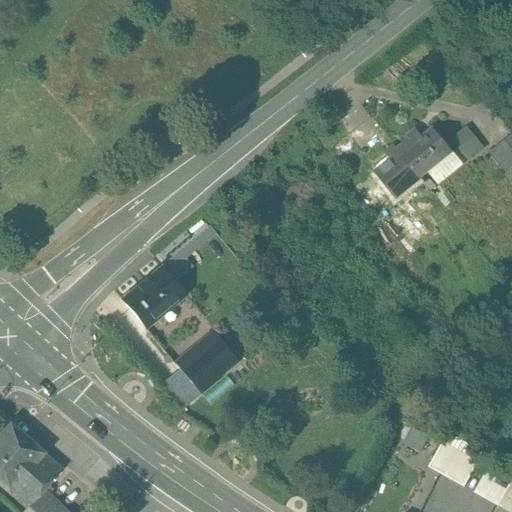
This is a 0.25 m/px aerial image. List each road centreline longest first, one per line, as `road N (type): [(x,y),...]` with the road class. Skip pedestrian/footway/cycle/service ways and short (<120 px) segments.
road 1 (secondary): [(10,344),(197,177),(423,0)]
road 2 (primary): [(236,511),(10,344)]
